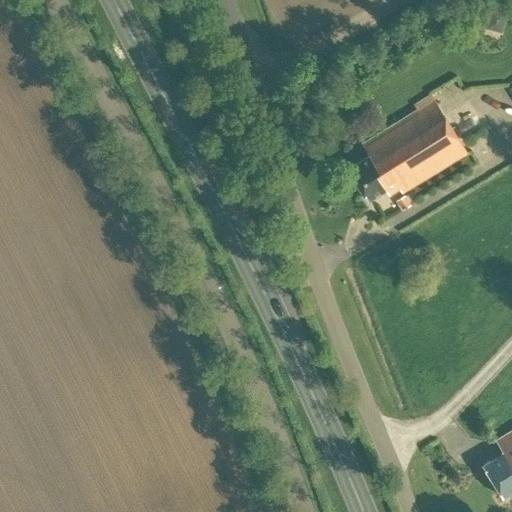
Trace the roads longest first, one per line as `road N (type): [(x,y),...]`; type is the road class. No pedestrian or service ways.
road 1 (trunk): [(362,511),(274,314),(111,0)]
road 2 (unclassified): [(304,511),(192,253),(55,0)]
road 3 (unclassified): [(407,511),(337,331),(228,0)]
